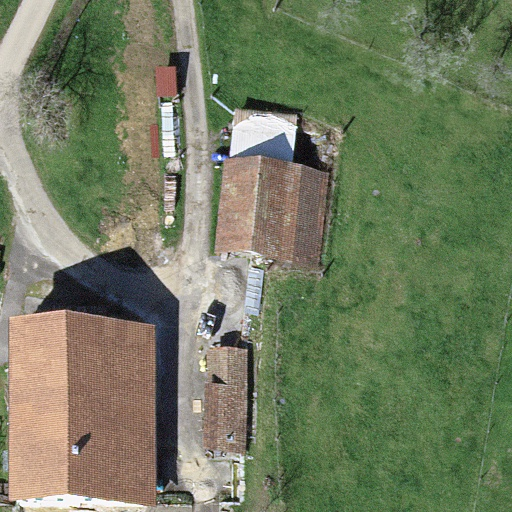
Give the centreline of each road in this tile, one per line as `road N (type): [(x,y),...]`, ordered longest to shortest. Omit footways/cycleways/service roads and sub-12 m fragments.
road 1 (track): [(0,162),(60,253),(94,283),(129,300),(174,297),(192,277),(199,222),(182,0)]
road 2 (track): [(174,297),(183,488)]
